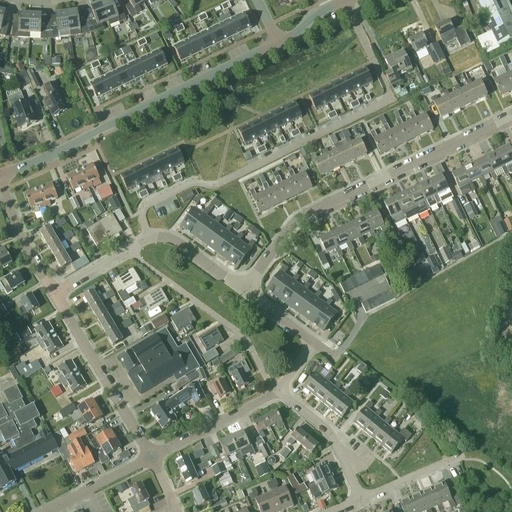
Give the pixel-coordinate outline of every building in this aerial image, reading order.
[(111,0),(101,4),(108,21),(110,26),(126,20),(122,9),(116,11),(111,0)] [(139,7),(144,4),(141,0),(128,0),(130,4),(125,7),(132,17),(141,11),(139,7)] [(486,26),(488,25),(492,31),(477,38),(485,56),(500,49),(499,47),(511,40),(511,8),(509,2),(510,1),(509,0),(476,0),(484,15),(482,16),(486,26)] [(108,21),(101,4),(91,8),(95,19),(89,21),(94,32),(104,28),(102,23),(108,21)] [(0,10),(0,35),(6,37),(9,25),(3,23),(6,12),(0,10)] [(67,13),(70,37),(87,34),(86,22),(79,23),(78,13),(79,13),(78,11),(73,11),(73,12),(67,13)] [(60,38),(70,37),(67,13),(56,15),(57,26),(51,27),(53,39),(55,39),(56,41),(61,41),(60,38)] [(12,38),(18,38),(29,39),(29,33),(30,34),(31,15),(20,14),(19,26),(13,26),(12,38)] [(244,14),(232,20),(239,34),(251,29),(244,14)] [(42,15),(31,15),(30,34),(41,34),(40,39),(47,40),(47,28),(41,27),(42,15)] [(178,15),(171,20),(174,24),(181,19),(178,15)] [(232,20),(221,25),(228,40),(239,34),(232,20)] [(435,25),(435,28),(440,38),(443,45),(456,39),(460,48),(471,43),(462,26),(454,30),(449,21),(443,24),(441,22),(435,25)] [(221,25),(209,31),(216,46),(228,40),(221,25)] [(209,31),(197,36),(204,51),(216,46),(209,31)] [(429,47),(422,34),(409,41),(414,51),(415,51),(416,54),(426,49),(433,65),(445,59),(437,43),(429,47)] [(197,36),(186,42),(193,57),(204,51),(197,36)] [(186,42),(174,48),(181,63),(193,57),(186,42)] [(160,50),(148,56),(155,70),(167,65),(160,50)] [(391,71),(385,73),(392,87),(401,82),(398,76),(407,72),(412,69),(403,52),(393,57),(393,55),(385,59),(391,71)] [(148,56),(137,62),(144,76),(155,70),(148,56)] [(137,62),(125,67),(132,82),(144,76),(137,62)] [(23,71),(21,63),(14,66),(17,73),(23,71)] [(503,68),(506,74),(511,85),(511,70),(510,72),(508,66),(503,68)] [(125,67),(114,73),(121,87),(132,82),(125,67)] [(40,87),(32,69),(25,72),(34,90),(40,87)] [(25,71),(15,75),(20,87),(30,83),(25,71)] [(363,71),(352,76),(358,90),(370,84),(363,71)] [(501,96),(511,90),(511,85),(506,74),(497,78),(495,72),(490,74),(501,96)] [(114,73),(102,79),(109,93),(121,87),(114,73)] [(424,83),(419,73),(414,75),(418,85),(424,83)] [(352,76),(340,82),(347,95),(358,90),(352,76)] [(102,79),(90,84),(97,99),(109,93),(102,79)] [(465,82),(468,87),(475,102),(487,96),(480,81),(472,85),(470,80),(465,82)] [(340,82),(329,87),(336,101),(347,95),(340,82)] [(66,110),(53,83),(43,88),(48,98),(44,100),(53,117),(66,110)] [(454,88),(457,93),(464,108),(475,102),(468,87),(461,91),(458,85),(454,88)] [(329,87),(318,92),(324,106),(336,101),(329,87)] [(429,88),(422,91),(424,96),(431,93),(429,88)] [(443,93),(445,98),(453,113),(464,108),(457,93),(450,96),(447,91),(443,93)] [(7,97),(11,107),(16,120),(17,120),(20,129),(22,128),(23,128),(27,127),(27,126),(36,123),(34,117),(35,117),(29,101),(24,102),(21,92),(7,97)] [(318,92),(306,98),(313,112),(324,106),(318,92)] [(453,113),(445,98),(438,102),(436,96),(431,99),(441,119),(453,113)] [(293,104),(282,110),(288,124),(300,118),(293,104)] [(282,110),(270,115),(277,129),(288,124),(282,110)] [(409,114),(412,120),(419,136),(433,130),(425,113),(416,118),(413,112),(409,114)] [(270,115),(259,121),(266,134),(277,129),(270,115)] [(419,136),(412,120),(403,124),(400,118),(396,120),(399,126),(406,142),(419,136)] [(259,121),(248,126),(255,140),(266,134),(259,121)] [(383,127),(386,132),(393,149),(406,142),(399,126),(390,130),(387,124),(383,127)] [(248,126),(236,132),(243,145),(255,140),(248,126)] [(393,149),(386,132),(377,137),(374,131),(370,133),(381,155),(393,149)] [(355,161),(347,146),(341,149),(334,135),(329,137),(336,151),(343,166),(355,161)] [(345,140),(347,146),(355,161),(367,155),(359,140),(352,144),(349,138),(345,140)] [(365,138),(360,140),(362,146),(368,143),(365,138)] [(195,165),(219,155),(214,143),(190,154),(195,165)] [(303,157),(309,155),(306,147),(300,150),(303,157)] [(511,153),(509,147),(498,153),(505,167),(506,167),(509,174),(511,174),(511,173),(511,153)] [(177,149),(165,154),(172,168),(183,163),(177,149)] [(322,151),(325,156),(332,171),(343,166),(336,151),(329,154),(327,149),(322,151)] [(509,174),(506,167),(505,167),(498,153),(487,158),(494,173),(494,172),(501,169),(505,176),(509,174)] [(165,154),(154,160),(160,174),(172,168),(165,154)] [(332,171),(325,156),(318,160),(315,155),(311,157),(321,177),(332,171)] [(487,158),(474,164),(482,179),(483,178),(490,174),(493,181),(497,179),(494,173),(487,158)] [(154,160),(143,165),(149,179),(160,174),(154,160)] [(486,185),(483,178),(482,179),(474,164),(464,170),(471,184),(472,184),(479,180),(482,187),(486,185)] [(93,165),(80,171),(88,189),(93,186),(91,183),(100,179),(93,165)] [(143,165),(131,171),(138,185),(149,179),(143,165)] [(312,188),(304,172),(295,176),(292,170),(288,172),(291,178),(298,195),(312,188)] [(452,175),(459,190),(462,197),(475,190),(472,184),(471,184),(464,170),(452,175)] [(67,177),(74,191),(82,187),(83,191),(88,189),(80,171),(67,177)] [(131,171),(120,176),(126,190),(138,185),(131,171)] [(441,176),(429,182),(436,197),(438,196),(441,203),(442,204),(453,198),(449,189),(448,190),(441,176)] [(278,185),(286,201),(298,195),(291,178),(282,183),(279,177),(275,179),(278,185)] [(430,208),(441,203),(438,196),(436,197),(429,182),(418,188),(425,202),(427,201),(430,208)] [(262,185),(265,191),(273,207),(286,201),(278,185),(269,189),(266,183),(262,185)] [(52,184),(39,189),(46,208),(51,206),(49,202),(58,199),(52,184)] [(97,190),(102,201),(113,196),(109,186),(97,190)] [(418,188),(407,193),(414,208),(415,207),(420,216),(430,210),(429,209),(430,208),(427,201),(425,202),(418,188)] [(25,194),(31,209),(39,206),(40,210),(46,208),(39,189),(25,194)] [(273,207),(265,191),(256,195),(253,189),(249,192),(260,213),(273,207)] [(191,192),(181,198),(184,203),(193,198),(194,197),(191,192)] [(418,216),(420,216),(415,207),(414,208),(407,193),(395,199),(402,213),(404,213),(408,220),(418,216)] [(197,205),(203,198),(203,197),(201,195),(199,196),(195,199),(193,201),(197,205)] [(74,210),(80,207),(75,197),(69,200),(74,210)] [(121,208),(116,197),(108,201),(113,212),(121,208)] [(384,204),(391,219),(395,226),(407,220),(407,221),(408,220),(404,213),(402,213),(395,199),(384,204)] [(462,209),(457,199),(450,203),(455,213),(462,209)] [(105,213),(99,203),(91,208),(97,218),(105,213)] [(472,203),(463,207),(469,220),(478,216),(472,203)] [(195,209),(181,227),(192,235),(206,217),(210,211),(206,208),(202,214),(195,209)] [(50,221),(47,211),(41,213),(45,223),(50,221)] [(377,212),(366,218),(373,232),(380,229),(384,235),(388,233),(384,225),(383,226),(377,212)] [(75,213),(68,217),(74,228),(82,223),(75,213)] [(112,214),(99,222),(110,240),(123,232),(112,214)] [(206,217),(192,235),(204,243),(217,225),(221,219),(217,217),(213,222),(206,217)] [(508,232),(511,230),(511,218),(511,217),(503,221),(508,232)] [(63,218),(56,223),(59,228),(66,224),(63,218)] [(366,218),(354,223),(361,238),(362,238),(362,237),(369,234),(372,241),(377,239),(373,232),(366,218)] [(110,240),(99,222),(86,230),(97,248),(110,240)] [(495,226),(500,237),(508,233),(503,222),(495,226)] [(365,244),(362,238),(361,238),(354,223),(342,229),(350,244),(351,243),(358,240),(361,247),(365,244)] [(217,225),(204,243),(215,252),(228,233),(232,228),(229,225),(224,231),(217,225)] [(47,245),(57,239),(50,227),(40,233),(47,245)] [(354,250),(351,243),(350,244),(342,229),(331,235),(338,249),(340,248),(347,245),(350,252),(354,250)] [(71,231),(63,235),(66,241),(74,236),(71,231)] [(228,233),(215,252),(226,260),(239,242),(244,236),(240,233),(236,239),(228,233)] [(343,255),(340,248),(338,249),(331,235),(319,240),(326,255),(335,250),(338,257),(343,255)] [(47,245),(54,257),(64,251),(57,239),(47,245)] [(239,242),(226,260),(237,268),(255,244),(251,241),(247,247),(239,242)] [(460,245),(465,255),(471,252),(466,242),(460,245)] [(78,243),(70,247),(73,253),(81,248),(78,243)] [(0,268),(12,263),(4,247),(0,249),(0,268)] [(439,250),(445,264),(452,261),(446,247),(439,250)] [(62,270),(72,263),(64,251),(54,257),(62,270)] [(460,251),(451,256),(455,262),(463,258),(460,251)] [(324,270),(329,268),(322,253),(317,255),(324,270)] [(434,255),(425,260),(431,271),(437,267),(439,267),(434,255)] [(378,265),(373,267),(378,277),(383,274),(378,265)] [(284,266),(267,290),(278,298),(291,280),(284,274),(288,268),(284,266)] [(373,279),(378,277),(373,267),(369,269),(373,279)] [(131,300),(130,299),(125,291),(141,282),(133,269),(115,279),(122,291),(117,293),(123,304),(131,300)] [(369,281),(373,279),(369,269),(364,271),(369,281)] [(425,269),(414,275),(418,283),(429,277),(425,269)] [(365,283),(369,281),(364,271),(360,273),(365,283)] [(13,292),(12,291),(24,283),(18,272),(4,280),(0,282),(0,289),(1,292),(4,290),(7,295),(13,292)] [(360,286),(365,283),(360,273),(355,276),(360,286)] [(296,275),(278,299),(289,307),(303,289),(295,283),(300,278),(296,275)] [(355,288),(360,286),(355,276),(350,278),(355,288)] [(350,290),(355,288),(350,278),(345,281),(350,290)] [(344,293),(350,290),(345,281),(339,283),(344,293)] [(303,289),(289,307),(301,315),(314,297),(307,292),(311,286),(307,283),(303,289)] [(84,297),(91,310),(101,303),(94,291),(96,290),(93,285),(84,291),(87,296),(84,297)] [(395,296),(403,292),(400,286),(392,290),(395,296)] [(146,305),(151,312),(148,314),(151,319),(161,313),(158,308),(168,302),(161,289),(139,301),(142,307),(146,305)] [(391,289),(385,292),(390,302),(395,299),(391,289)] [(112,290),(104,295),(107,300),(115,295),(112,290)] [(314,297),(301,315),(312,324),(325,305),(318,300),(322,294),(318,291),(314,297)] [(385,304),(390,302),(385,292),(380,295),(385,304)] [(27,313),(28,315),(39,308),(31,295),(20,301),(23,306),(19,308),(23,316),(27,313)] [(380,307),(385,304),(380,295),(375,297),(380,307)] [(375,309),(380,307),(375,297),(370,299),(375,309)] [(131,300),(123,304),(126,309),(127,309),(132,316),(136,313),(132,306),(136,303),(133,298),(130,299),(131,300)] [(371,311),(375,309),(370,299),(366,301),(371,311)] [(325,305),(312,324),(323,332),(336,314),(329,308),(333,302),(329,300),(325,305)] [(371,311),(366,301),(361,304),(366,313),(371,311)] [(114,312),(122,307),(119,302),(111,307),(114,312)] [(109,316),(101,303),(91,310),(98,322),(109,316)] [(114,312),(117,317),(125,312),(122,307),(114,312)] [(171,319),(178,332),(196,322),(188,308),(171,319)] [(98,322),(106,334),(116,328),(109,316),(98,322)] [(163,316),(151,323),(156,330),(167,323),(163,316)] [(121,323),(124,329),(132,325),(129,319),(121,323)] [(35,341),(38,345),(55,335),(48,323),(34,331),(39,339),(35,341)] [(151,332),(148,326),(141,330),(144,336),(148,334),(151,332)] [(27,327),(16,334),(21,341),(31,335),(27,327)] [(123,340),(116,328),(106,334),(113,346),(123,340)] [(198,339),(206,352),(224,342),(216,328),(198,339)] [(119,359),(141,395),(173,376),(177,382),(200,368),(186,344),(178,349),(166,329),(131,350),(131,351),(119,359)] [(63,348),(55,335),(38,345),(42,352),(46,350),(49,356),(63,348)] [(214,349),(202,357),(206,364),(219,357),(214,349)] [(224,356),(219,359),(222,364),(227,361),(224,356)] [(27,366),(18,372),(23,380),(42,369),(37,360),(27,366)] [(230,376),(232,375),(239,389),(249,384),(244,374),(250,371),(244,360),(227,369),(230,376)] [(58,379),(61,384),(78,373),(71,361),(57,369),(62,377),(58,379)] [(310,376),(316,367),(311,363),(304,372),(310,376)] [(362,364),(356,370),(361,374),(366,367),(362,364)] [(53,365),(38,372),(42,381),(57,374),(53,365)] [(13,366),(8,369),(14,380),(19,377),(13,366)] [(304,388),(313,395),(326,380),(324,379),(319,375),(323,370),(319,367),(315,372),(316,373),(304,388)] [(202,368),(196,371),(201,382),(207,380),(202,368)] [(86,386),(78,373),(61,384),(64,388),(68,386),(72,394),(86,386)] [(329,374),(324,379),(326,380),(313,395),(323,403),(335,388),(334,387),(328,382),(333,377),(329,374)] [(217,394),(220,399),(230,394),(223,380),(208,387),(213,396),(217,394)] [(338,382),(334,387),(335,388),(323,403),(332,411),(345,395),(343,394),(338,390),(342,385),(338,382)] [(171,412),(192,398),(195,405),(206,400),(197,383),(187,388),(187,389),(169,400),(167,397),(163,400),(164,402),(150,411),(157,421),(171,412)] [(357,388),(353,385),(349,390),(353,393),(357,388)] [(11,474),(59,450),(58,450),(51,436),(48,437),(45,432),(38,436),(35,438),(31,431),(37,427),(34,421),(40,418),(33,405),(26,408),(22,400),(23,399),(16,386),(3,393),(8,403),(2,405),(1,404),(0,405),(0,432),(6,443),(12,440),(16,447),(2,455),(1,453),(0,453),(0,489),(1,489),(2,490),(16,483),(11,474)] [(58,386),(50,390),(55,398),(62,394),(58,386)] [(347,389),(343,394),(345,395),(332,411),(341,419),(354,403),(347,398),(351,392),(347,389)] [(77,409),(82,418),(97,409),(92,400),(77,409)] [(406,400),(403,404),(409,409),(412,405),(406,400)] [(375,415),(374,414),(369,410),(373,405),(369,402),(364,407),(365,408),(353,423),(363,431),(375,415)] [(58,412),(63,419),(77,410),(72,403),(58,412)] [(102,418),(97,409),(82,418),(88,426),(102,418)] [(378,410),(374,414),(375,415),(363,431),(372,438),(385,423),(383,422),(378,418),(382,413),(378,410)] [(264,417),(270,428),(277,424),(280,429),(284,427),(276,411),(264,417)] [(177,421),(171,412),(157,421),(163,430),(177,421)] [(252,424),(260,439),(265,437),(263,432),(270,428),(264,417),(252,424)] [(387,417),(383,422),(385,423),(372,438),(382,446),(394,431),(387,425),(391,420),(387,417)] [(68,437),(68,438),(68,437),(72,444),(79,440),(87,435),(83,428),(68,437)] [(295,442),(302,447),(308,437),(298,429),(287,442),(292,446),(295,442)] [(399,435),(394,431),(382,446),(391,454),(403,440),(406,443),(412,436),(404,429),(399,435)] [(89,443),(94,452),(116,440),(110,431),(97,439),(96,438),(89,443)] [(85,468),(72,444),(68,437),(68,438),(63,441),(59,432),(51,436),(58,450),(65,446),(67,449),(66,449),(70,457),(69,458),(77,473),(85,468)] [(238,453),(240,452),(243,457),(249,454),(250,456),(255,454),(251,446),(249,446),(243,432),(231,438),(238,453)] [(80,440),(84,447),(89,444),(85,437),(80,440)] [(319,446),(308,437),(302,447),(308,452),(304,456),(308,459),(319,446)] [(243,457),(240,452),(238,453),(231,438),(220,443),(224,453),(220,455),(228,472),(233,470),(227,457),(236,454),(239,461),(244,459),(243,457)] [(84,450),(79,440),(72,444),(85,468),(94,464),(87,449),(84,450)] [(121,448),(116,440),(94,452),(102,465),(109,461),(107,456),(121,448)] [(273,455),(267,444),(259,448),(265,459),(273,455)] [(209,448),(214,459),(220,456),(215,445),(209,448)] [(284,460),(291,452),(286,447),(279,455),(284,460)] [(128,450),(118,456),(121,462),(131,456),(128,450)] [(181,473),(193,468),(190,463),(204,456),(202,451),(188,458),(176,463),(181,473)] [(193,468),(181,473),(186,485),(198,479),(195,473),(209,467),(207,462),(193,468)] [(211,468),(215,477),(227,472),(222,462),(211,468)] [(255,468),(260,478),(270,474),(265,463),(255,468)] [(310,490),(316,487),(315,485),(333,477),(328,466),(310,474),(314,482),(308,485),(310,490)] [(295,477),(300,485),(310,478),(304,470),(295,477)] [(222,488),(233,483),(228,472),(217,477),(222,488)] [(338,489),(333,477),(315,485),(316,487),(318,493),(313,496),(315,500),(321,497),(321,496),(338,489)] [(250,479),(236,485),(238,490),(252,483),(250,479)] [(271,482),(283,511),(293,506),(285,486),(277,490),(276,488),(278,486),(275,480),(271,482)] [(272,492),(264,495),(271,511),(279,511),(283,511),(271,482),(266,484),(269,490),(271,490),(272,492)] [(444,483),(433,487),(440,505),(442,505),(448,502),(450,508),(455,506),(452,499),(451,500),(444,483)] [(124,484),(116,488),(119,494),(127,490),(124,484)] [(147,501),(148,501),(149,500),(141,484),(130,490),(133,498),(127,501),(132,511),(139,511),(150,506),(147,501)] [(433,487),(421,492),(429,510),(431,510),(437,507),(439,511),(441,511),(444,511),(442,505),(440,505),(433,487)] [(214,492),(207,495),(203,488),(192,493),(196,501),(194,502),(196,507),(198,506),(199,508),(218,499),(214,492)] [(259,511),(271,511),(264,495),(257,498),(257,497),(258,495),(255,489),(251,491),(259,511)] [(241,490),(236,492),(239,500),(245,498),(241,490)] [(410,497),(416,511),(424,511),(426,511),(425,511),(431,511),(431,510),(429,510),(421,492),(410,497)] [(462,503),(457,493),(453,495),(454,498),(454,499),(457,506),(462,503)] [(399,502),(403,511),(416,511),(410,497),(399,502)] [(224,499),(210,505),(213,511),(227,506),(224,499)] [(323,501),(317,503),(320,510),(326,508),(323,501)]
